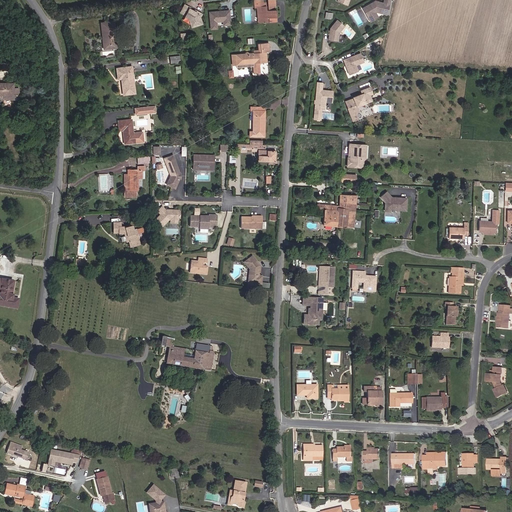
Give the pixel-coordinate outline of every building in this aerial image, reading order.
[(260,7),(261,23),(263,22),(263,24),(266,23),(265,22),(267,22),(266,18),(269,18),(270,22),(276,21),(275,10),(274,10),(274,7),(276,6),(275,0),(271,0),(268,0),(269,10),(266,11),(265,3),(263,3),(262,0),(254,1),(255,4),(261,4),(261,7),(260,7)] [(374,1),(362,8),(367,17),(375,13),(376,12),(387,14),(389,0),(384,0),(383,3),(374,1)] [(190,9),(184,6),(181,13),(186,16),(185,17),(189,19),(190,18),(190,19),(193,26),(200,23),(198,16),(200,17),(201,15),(196,12),(195,13),(189,10),(190,9)] [(229,11),(210,13),(211,30),(217,29),(216,22),(223,22),(230,21),(229,11)] [(377,17),(375,13),(367,17),(370,22),(377,17)] [(192,27),(202,24),(200,18),(200,17),(198,16),(200,23),(193,26),(190,19),(190,18),(189,19),(192,27)] [(330,28),(328,40),(338,41),(339,32),(344,26),(337,20),(330,28)] [(113,21),(101,23),(103,49),(116,47),(113,21)] [(244,54),(231,55),(232,65),(252,63),(253,74),(259,73),(259,63),(267,62),(266,52),(269,52),(268,43),(259,44),(260,52),(253,53),(248,53),(247,52),(245,52),(244,54)] [(360,53),(343,60),(345,66),(347,66),(348,68),(347,70),(349,75),(358,71),(355,65),(364,62),(360,53)] [(121,81),(123,95),(135,93),(132,66),(116,68),(118,79),(121,79),(122,79),(123,81),(121,81)] [(18,94),(18,88),(13,88),(13,84),(0,83),(0,97),(2,97),(2,99),(14,99),(14,94),(18,94)] [(322,83),(317,83),(315,101),(315,103),(314,109),(324,110),(325,102),(331,102),(332,91),(321,90),(322,83)] [(352,98),(344,101),(352,122),(358,120),(355,114),(359,112),(357,107),(372,101),(370,96),(373,94),(370,87),(360,91),(361,94),(352,98)] [(155,113),(155,107),(135,109),(136,116),(155,113)] [(264,107),(250,107),(250,111),(253,111),(253,132),(249,132),(249,136),(264,137),(264,111),(264,107)] [(131,120),(118,121),(119,130),(123,130),(124,144),(143,142),(142,132),(133,133),(131,120)] [(236,144),(235,151),(246,152),(246,149),(252,149),(252,151),(258,151),(258,161),(268,161),(269,145),(236,144)] [(362,145),(349,144),(348,151),(350,153),(350,158),(347,158),(347,166),(362,167),(362,160),(363,160),(365,158),(365,153),(364,153),(362,151),(362,145)] [(137,157),(138,163),(150,162),(150,155),(137,157)] [(172,155),(164,159),(170,176),(166,184),(175,188),(179,178),(178,178),(178,174),(179,173),(172,155)] [(209,156),(194,155),(193,167),(213,167),(213,161),(209,161),(209,156)] [(123,197),(136,197),(137,190),(138,190),(138,178),(142,179),(142,170),(144,170),(145,167),(137,167),(137,170),(128,170),(128,174),(128,190),(124,190),(123,197)] [(340,182),(348,182),(354,183),(354,178),(349,178),(349,175),(345,174),(345,172),(341,172),(340,182)] [(380,197),(385,203),(385,211),(390,211),(390,209),(399,210),(400,209),(406,209),(406,198),(394,198),(393,198),(393,199),(392,199),(392,198),(386,192),(380,197)] [(356,195),(340,194),(339,206),(324,205),(324,210),(323,225),(353,228),(356,195)] [(160,215),(155,220),(155,222),(160,227),(161,227),(169,220),(178,220),(179,219),(180,212),(179,211),(171,211),(170,212),(169,212),(167,210),(165,210),(165,211),(161,207),(156,211),(160,215)] [(496,233),(497,224),(498,224),(499,210),(492,210),(491,222),(479,221),(478,231),(482,231),(482,232),(493,233),(496,233)] [(204,217),(189,216),(189,226),(199,227),(199,228),(208,229),(208,227),(216,227),(216,215),(208,215),(208,219),(204,219),(204,217)] [(241,217),(241,228),(261,229),(261,216),(257,216),(257,218),(254,217),(253,216),(251,216),(250,217),(241,217)] [(113,223),(113,233),(118,233),(118,234),(124,234),(126,234),(128,242),(130,248),(140,245),(136,230),(134,226),(131,227),(120,227),(120,223),(113,223)] [(463,227),(449,227),(448,238),(463,239),(463,236),(463,235),(467,236),(467,223),(463,223),(463,227)] [(252,256),(243,262),(249,270),(248,279),(251,280),(251,283),(261,284),(262,277),(259,276),(259,272),(258,272),(258,268),(260,268),(260,266),(252,256)] [(197,262),(190,261),(189,273),(207,275),(207,267),(202,266),(202,263),(207,263),(207,259),(198,258),(197,262)] [(333,288),(334,268),(321,267),(320,287),(333,288)] [(460,285),(460,277),(462,278),(463,268),(452,267),(452,272),(452,277),(449,277),(448,292),(460,293),(460,285)] [(365,272),(353,271),(351,291),(357,292),(357,282),(363,282),(363,291),(375,292),(376,277),(364,276),(365,272)] [(0,305),(17,309),(19,299),(12,298),(11,298),(11,294),(13,281),(1,279),(0,286),(0,305)] [(321,320),(321,309),(322,299),(302,297),(302,305),(310,306),(310,309),(308,309),(308,313),(310,314),(309,315),(304,315),(303,324),(318,325),(318,320),(321,320)] [(452,303),(445,302),(444,307),(446,307),(445,325),(454,325),(455,317),(455,314),(456,314),(456,307),(452,306),(452,303)] [(509,329),(510,314),(511,313),(511,308),(511,309),(511,306),(500,305),(500,313),(498,313),(497,328),(509,329)] [(448,348),(448,337),(448,334),(440,333),(439,337),(431,336),(431,347),(448,348)] [(183,357),(183,354),(184,349),(172,347),(173,343),(170,343),(170,340),(162,338),(160,346),(165,346),(169,347),(168,351),(166,363),(179,365),(179,366),(185,367),(185,366),(210,371),(213,351),(209,351),(208,353),(202,352),(195,351),(192,350),(192,353),(194,353),(194,356),(193,359),(183,357)] [(502,367),(494,367),(494,370),(491,370),(491,374),(488,373),(487,382),(493,382),(496,388),(493,389),(498,398),(508,393),(504,384),(503,385),(501,381),(502,367)] [(317,398),(317,385),(296,385),(296,395),(306,395),(306,398),(317,398)] [(331,386),(326,386),(327,399),(331,399),(337,399),(337,400),(348,400),(348,385),(337,386),(337,389),(331,389),(331,386)] [(373,387),(364,387),(364,392),(367,392),(367,399),(362,399),(362,405),(375,405),(375,406),(381,406),(381,391),(373,391),(373,387)] [(396,389),(389,389),(389,407),(399,407),(399,403),(411,403),(411,393),(396,393),(396,389)] [(425,398),(422,398),(422,409),(426,409),(426,412),(434,412),(434,411),(434,409),(436,409),(441,409),(441,408),(444,408),(444,397),(440,397),(425,397),(425,398)] [(28,453),(20,450),(22,446),(10,442),(6,453),(25,460),(28,453)] [(322,456),(322,445),(314,445),(314,446),(305,446),(305,456),(303,456),(303,460),(311,460),(311,456),(322,456)] [(314,445),(303,445),(303,456),(305,456),(305,446),(314,446),(314,445)] [(350,456),(350,447),(343,447),(336,447),(336,449),(332,449),(332,460),(337,460),(337,458),(346,458),(346,462),(352,462),(352,456),(350,456)] [(380,459),(380,449),(375,449),(368,449),(368,451),(364,451),(364,459),(373,459),(380,459)] [(77,463),(79,455),(51,450),(48,465),(53,466),(54,462),(71,465),(72,462),(77,463)] [(447,453),(436,453),(436,456),(428,456),(424,456),(424,469),(429,469),(429,475),(434,475),(434,469),(438,469),(438,466),(447,466),(447,453)] [(415,454),(392,454),(393,469),(406,469),(406,464),(415,464),(415,454)] [(475,454),(463,454),(463,468),(459,468),(459,474),(476,474),(476,468),(475,468),(475,463),(475,455),(475,454)] [(501,459),(487,459),(487,469),(493,470),(492,476),(502,476),(502,474),(507,474),(507,463),(507,458),(507,457),(502,457),(501,459)] [(86,470),(89,461),(82,459),(79,468),(86,470)] [(111,493),(106,477),(96,479),(100,493),(105,492),(106,495),(111,494),(111,493)] [(166,509),(165,497),(162,497),(162,496),(168,492),(160,479),(152,485),(159,495),(159,498),(154,498),(154,509),(161,509),(166,509)] [(242,498),(243,493),(244,493),(246,483),(235,481),(233,491),(232,497),(231,498),(230,503),(237,504),(238,507),(244,503),(243,501),(243,498),(242,498)] [(24,494),(25,490),(26,486),(17,484),(16,486),(6,484),(4,494),(14,496),(23,498),(21,504),(32,507),(34,496),(30,496),(24,494)] [(114,501),(112,493),(111,493),(111,494),(106,495),(105,492),(100,493),(100,496),(103,496),(105,503),(114,501)] [(21,504),(23,498),(14,496),(12,502),(21,504)] [(363,508),(361,499),(360,496),(351,496),(354,510),(363,508)]
